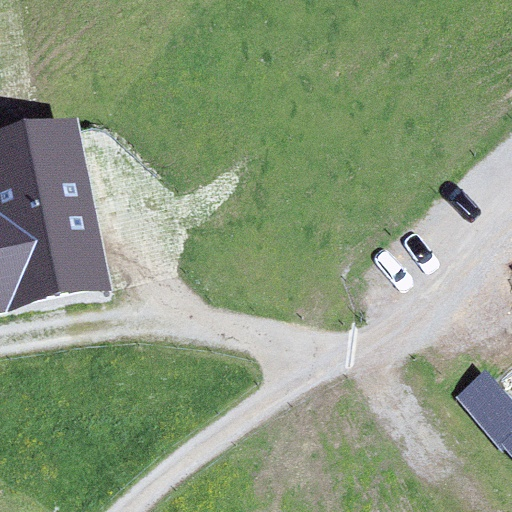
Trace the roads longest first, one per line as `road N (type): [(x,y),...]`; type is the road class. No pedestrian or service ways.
road 1 (track): [(429,333),(265,399),(126,511)]
road 2 (unclassified): [(511,241),(429,333)]
